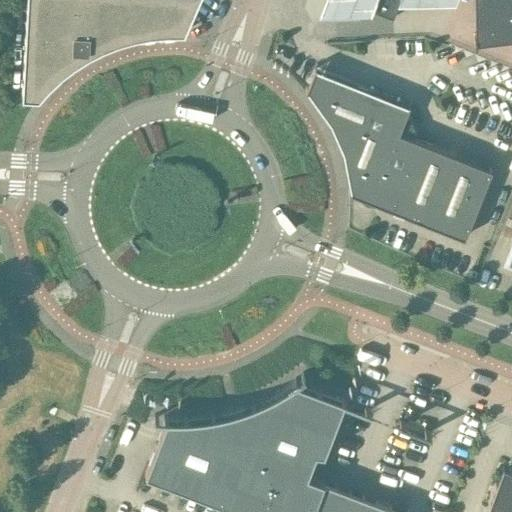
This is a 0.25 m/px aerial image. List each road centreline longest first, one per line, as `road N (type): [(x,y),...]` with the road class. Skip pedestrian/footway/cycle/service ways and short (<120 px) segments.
road 1 (secondary): [(511,332),(267,240)]
road 2 (unclassified): [(120,349),(57,511)]
road 3 (secondary): [(209,112),(172,106),(125,119),(97,144),(80,177)]
road 4 (secondary): [(267,240),(274,202),(265,164),(242,132),(209,112)]
road 5 (secondary): [(141,297),(178,303),(216,294),(247,272),(267,240)]
road 6 (unclassified): [(370,344),(511,400)]
road 7 (secondary): [(80,177),(77,221),(87,249),(115,283),(141,297)]
